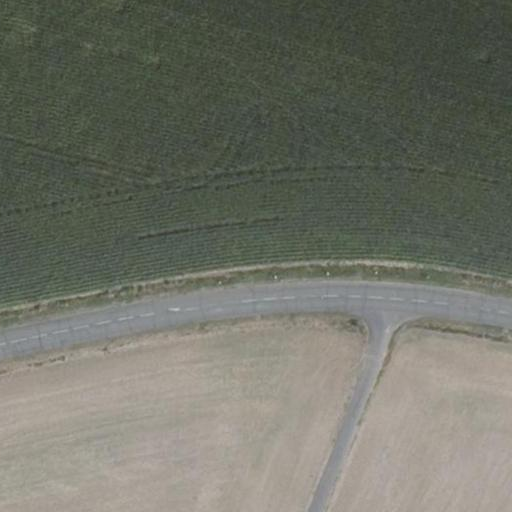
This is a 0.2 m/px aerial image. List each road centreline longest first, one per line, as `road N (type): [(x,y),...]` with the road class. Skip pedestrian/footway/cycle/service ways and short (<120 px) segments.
road 1 (tertiary): [(0,349),(260,300),(402,305)]
road 2 (unclassified): [(402,305),(367,352),(309,511)]
